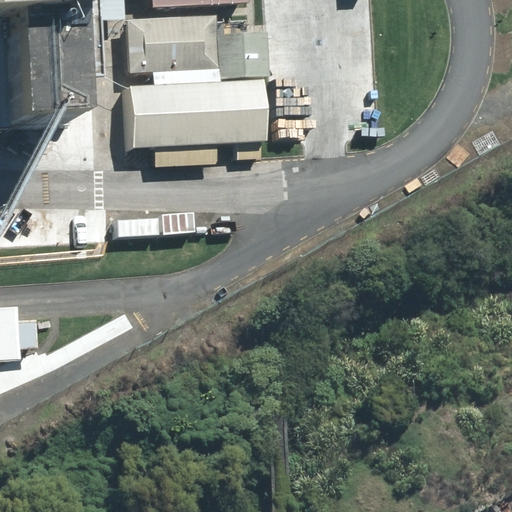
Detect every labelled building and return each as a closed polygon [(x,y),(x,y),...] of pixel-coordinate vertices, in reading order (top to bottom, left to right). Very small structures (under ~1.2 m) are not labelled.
[(79,0),(0,0),(0,135),(46,133),(44,85),(84,82),(79,0)] [(228,0),(118,0),(119,18),(229,11),(228,0)] [(198,24),(113,29),(116,78),(201,73),(198,24)] [(245,88),(118,96),(121,156),(249,149),(245,88)] [(21,329),(0,330),(0,360),(22,360),(21,329)]
